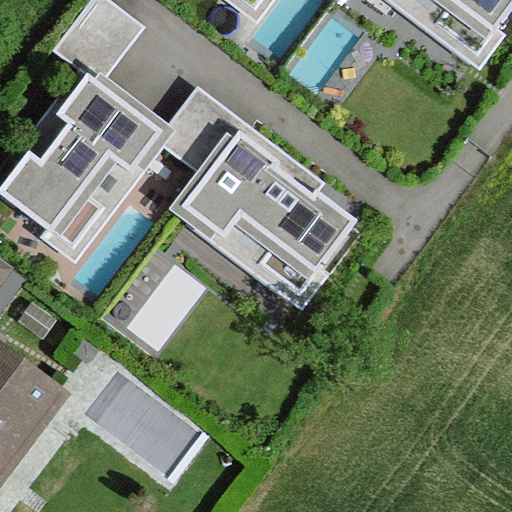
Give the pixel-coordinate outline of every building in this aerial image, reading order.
[(235,0),(264,23),(282,0),(235,0)] [(511,0),(387,0),(488,73),(511,39),(511,0)] [(87,67),(0,188),(0,196),(89,260),(180,134),(87,67)] [(243,124),(177,215),(307,308),(372,217),(243,124)] [(0,244),(0,288),(20,257),(0,244)] [(35,305),(20,322),(45,341),(59,321),(35,305)] [(0,464),(35,419),(43,425),(67,394),(0,344),(0,464)]
